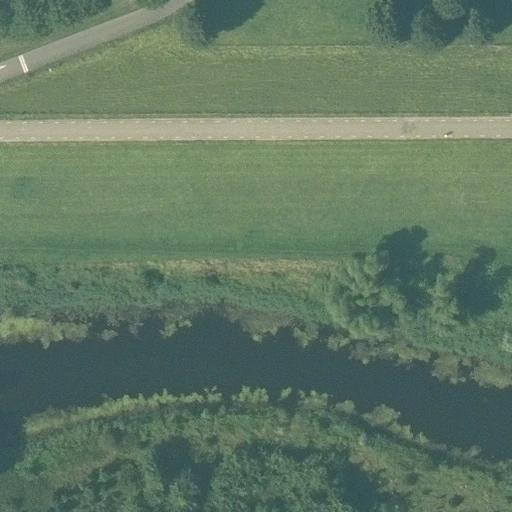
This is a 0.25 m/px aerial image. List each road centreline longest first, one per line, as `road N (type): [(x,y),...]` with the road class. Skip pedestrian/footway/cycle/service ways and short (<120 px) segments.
road 1 (unclassified): [(0,131),(511,127)]
road 2 (unclassified): [(0,74),(174,0)]
